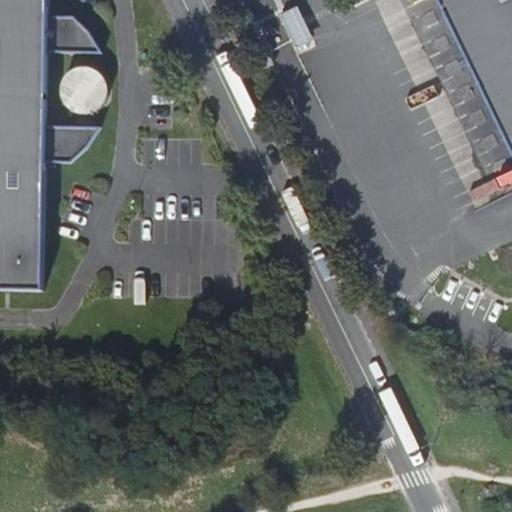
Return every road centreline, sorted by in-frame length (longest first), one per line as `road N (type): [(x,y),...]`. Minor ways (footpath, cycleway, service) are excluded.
road 1 (unclassified): [(179,0),(429,511)]
road 2 (unknown): [(312,0),(487,316),(511,332)]
